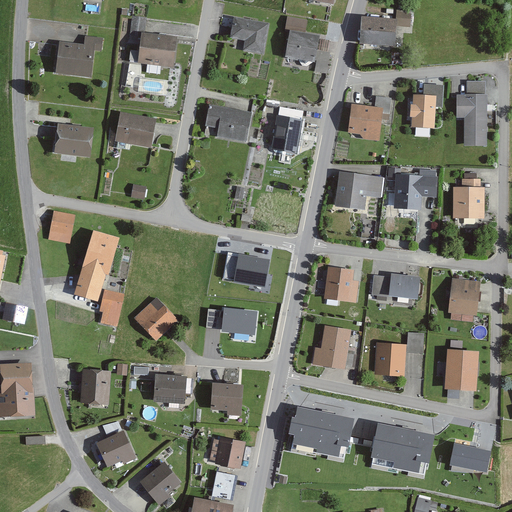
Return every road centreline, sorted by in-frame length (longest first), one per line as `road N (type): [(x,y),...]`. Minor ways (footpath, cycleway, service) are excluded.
road 1 (residential): [(497,268),(500,69),(337,81)]
road 2 (residential): [(281,376),(486,414),(495,396),(497,268)]
road 3 (residential): [(26,195),(56,409),(83,470)]
road 4 (residential): [(170,220),(209,0)]
road 5 (residential): [(23,0),(18,81),(26,195)]
road 6 (residential): [(306,245),(497,268)]
road 7 (residential): [(337,81),(306,245)]
road 8 (residential): [(26,195),(170,220)]
road 9 (residential): [(170,220),(306,245)]
road 10 (residential): [(281,376),(254,511)]
road 11 (residential): [(306,245),(281,376)]
